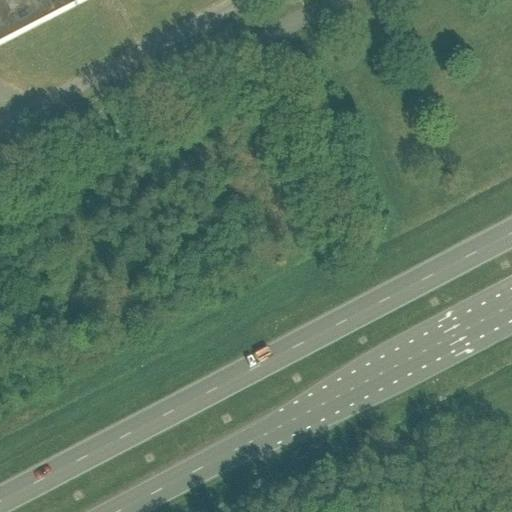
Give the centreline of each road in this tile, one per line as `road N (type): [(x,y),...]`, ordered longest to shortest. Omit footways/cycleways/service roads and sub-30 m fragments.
road 1 (primary): [(511,233),(0,502)]
road 2 (primary): [(120,511),(511,306)]
road 3 (unclassified): [(0,178),(341,0)]
